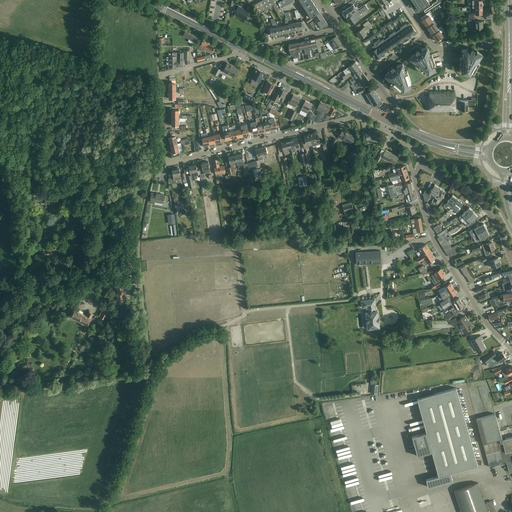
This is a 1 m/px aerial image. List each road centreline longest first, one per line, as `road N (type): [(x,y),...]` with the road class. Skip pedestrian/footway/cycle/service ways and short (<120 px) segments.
road 1 (residential): [(511,351),(434,244),(414,178),(420,165)]
road 2 (track): [(146,374),(138,238),(152,172)]
road 3 (residential): [(166,162),(358,117)]
road 4 (residential): [(166,162),(162,74),(236,54)]
road 5 (track): [(146,374),(0,395)]
road 6 (tertiary): [(385,121),(256,56)]
road 7 (residential): [(236,54),(358,117)]
road 8 (residential): [(420,165),(479,203),(511,261)]
